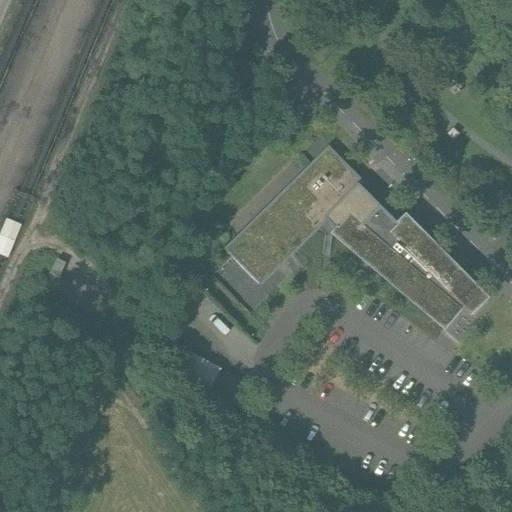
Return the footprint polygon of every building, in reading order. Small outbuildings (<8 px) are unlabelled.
[(65,70),(77,37),(61,31),(48,64),(65,70)] [(215,54),(207,91),(236,97),(244,60),(215,54)] [(365,186),(328,148),(223,251),(260,288),(326,223),(360,190),(365,186)] [(397,226),(360,190),(326,223),(333,230),(333,231),(335,233),(334,235),(443,328),(457,312),(459,314),(463,310),(469,315),(482,302),(465,284),(467,282),(457,273),(456,275),(403,221),(397,226)] [(170,373),(224,398),(235,376),(181,350),(170,373)]
